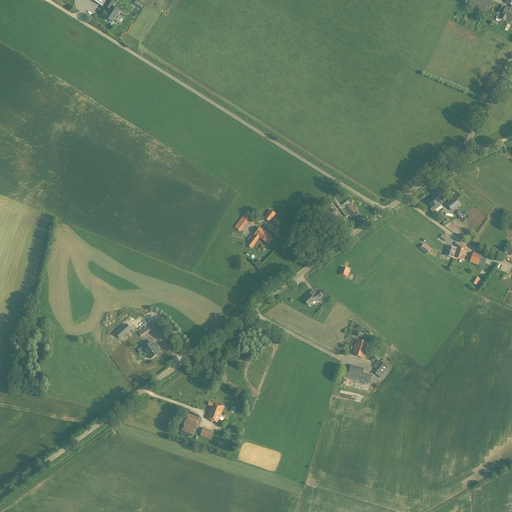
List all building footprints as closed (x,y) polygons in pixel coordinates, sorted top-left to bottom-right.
[(115,4),(109,0),(91,0),(104,8),(105,7),(108,9),(106,12),(105,11),(102,16),(112,22),(119,11),(112,7),(115,4)] [(465,0),(464,2),(487,13),(493,1),(491,0),(465,0)] [(497,16),(496,19),(500,20),(501,19),(505,21),(506,18),(508,19),(510,16),(507,15),(510,9),(503,5),(499,13),(497,16)] [(442,198),(439,200),(435,196),(428,202),(433,208),(439,203),(441,205),(446,202),(442,198)] [(461,205),(455,197),(446,204),(452,212),(461,205)] [(341,207),(336,199),(330,202),(336,211),(341,207)] [(351,218),(357,213),(351,205),(345,209),(344,208),(341,210),(344,215),(347,212),(351,218)] [(465,217),(460,211),(456,213),(461,220),(465,217)] [(274,216),(269,212),(264,217),(270,222),(274,216)] [(249,219),(251,217),(247,214),(245,217),(244,216),(235,227),(240,231),(249,220),(249,219)] [(280,222),(275,218),(271,222),(277,226),(280,222)] [(254,234),(255,235),(247,245),(251,249),(259,238),(268,245),(273,238),(259,227),(254,234)] [(457,245),(455,252),(453,257),(464,260),(467,248),(457,245)] [(484,257),(481,256),(481,255),(474,252),(471,259),(478,262),(477,265),(479,266),(481,261),(482,262),(484,257)] [(349,269),(341,267),(338,275),(347,278),(350,272),(349,271),(349,269)] [(319,291),(312,297),(309,294),(306,297),(307,297),(303,300),(308,306),(314,300),(316,302),(323,296),(319,291)] [(141,337),(155,328),(151,322),(137,331),(141,337)] [(115,333),(120,340),(131,330),(126,324),(115,333)] [(166,334),(162,327),(157,330),(162,337),(166,334)] [(352,355),(363,358),(368,343),(357,339),(352,355)] [(151,342),(143,348),(151,359),(159,353),(151,342)] [(373,373),(380,378),(388,368),(378,360),(372,367),(376,369),(373,373)] [(350,365),(348,371),(345,371),(343,378),(369,384),(371,375),(361,373),(362,368),(350,365)] [(205,377),(202,382),(213,387),(215,382),(205,377)] [(206,419),(218,423),(224,407),(209,402),(208,406),(211,407),(210,409),(206,419)] [(199,418),(191,415),(188,413),(181,431),(192,435),(199,418)] [(200,436),(211,440),(214,432),(203,428),(200,436)]
